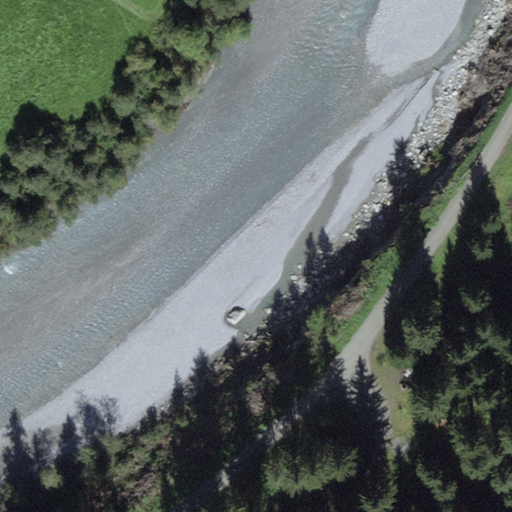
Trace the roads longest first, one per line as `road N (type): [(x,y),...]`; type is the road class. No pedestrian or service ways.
road 1 (track): [(171,511),(307,397),(346,374),(511,117)]
road 2 (track): [(346,374),(370,433),(369,462),(330,511)]
